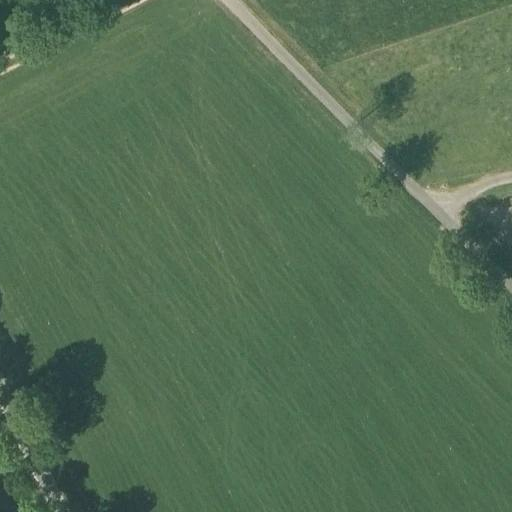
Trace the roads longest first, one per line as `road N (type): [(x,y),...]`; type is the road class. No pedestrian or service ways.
road 1 (unclassified): [(511,283),(223,0)]
road 2 (track): [(117,0),(0,59)]
road 3 (unclassified): [(59,511),(0,396)]
